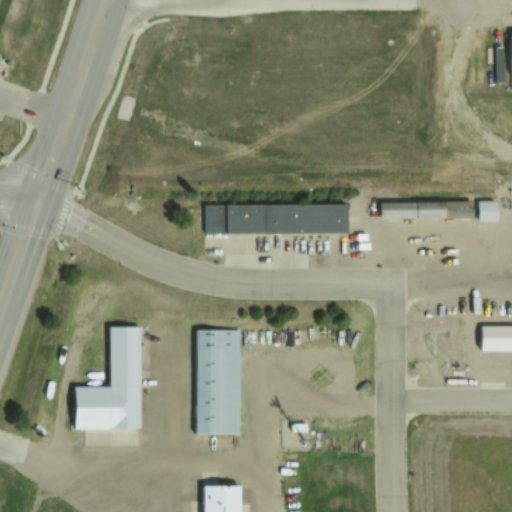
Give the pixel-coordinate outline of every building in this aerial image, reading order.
[(511,100),(493,100),(493,113),(511,113),(511,100)] [(379,217),(379,202),(471,201),(471,217),(379,217)] [(477,201),(495,201),(495,220),(478,220),(477,201)] [(204,233),(204,204),(345,204),(345,232),(204,233)] [(511,351),(481,351),(480,327),(511,326),(511,351)] [(139,427),(74,428),(74,387),(108,387),(108,328),(138,327),(139,427)] [(195,433),(194,330),(238,330),(238,433),(195,433)] [(203,511),(203,486),(240,486),(240,511),(203,511)]
